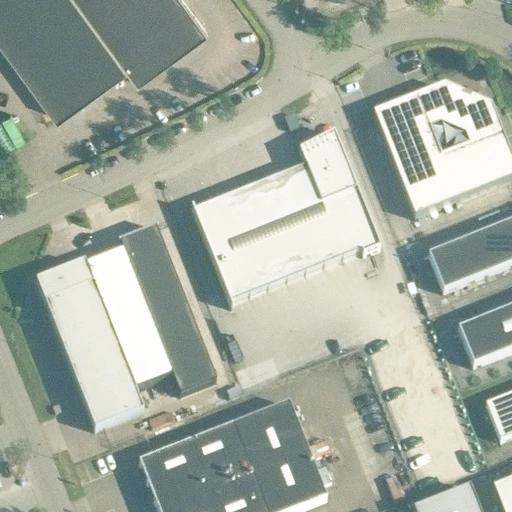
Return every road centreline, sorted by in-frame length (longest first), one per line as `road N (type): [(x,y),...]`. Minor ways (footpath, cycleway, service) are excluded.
road 1 (unclassified): [(0,226),(310,74)]
road 2 (unclassified): [(511,41),(438,25),(372,42),(310,74)]
road 3 (unclassified): [(55,511),(0,370)]
